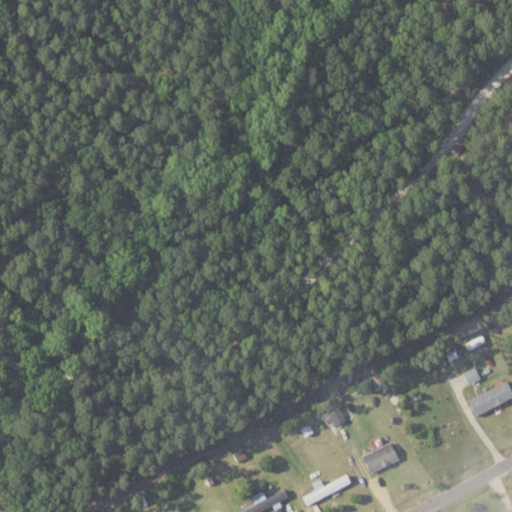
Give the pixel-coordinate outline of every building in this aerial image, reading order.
[(464,341),(468,349),(484,341),(480,333),(464,341)] [(467,383),(478,377),(472,365),(460,371),(467,383)] [(511,394),(504,379),(465,398),(473,414),(511,394)] [(367,471),(396,459),(389,441),(360,453),(367,471)] [(322,484),(318,477),(309,482),(313,489),(301,496),(305,505),(349,481),(344,473),(322,484)] [(264,496),(261,490),(249,495),(252,503),(239,509),(239,511),(254,511),(271,505),(272,509),(280,505),(277,500),(286,496),(282,487),(264,496)]
